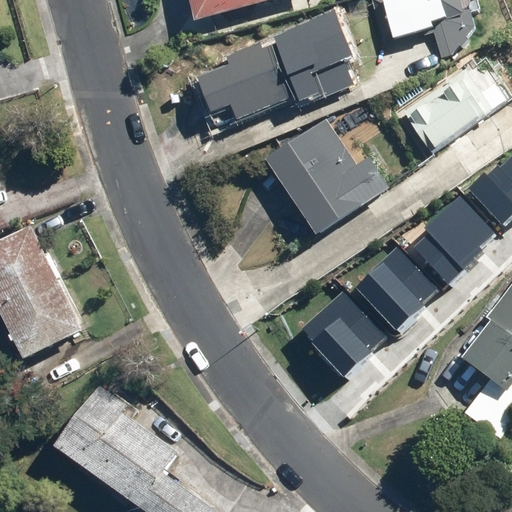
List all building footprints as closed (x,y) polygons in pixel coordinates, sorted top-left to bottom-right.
[(186,0),(193,25),(285,0),(186,0)] [(479,0),(369,0),(383,46),(433,32),(442,60),(451,58),(478,27),(474,15),(483,12),(479,0)] [(310,26),(312,32),(259,54),(257,48),(224,62),(228,73),(204,83),(222,126),(246,115),(248,121),(298,100),(303,110),(352,89),(342,66),(354,61),(334,16),(310,26)] [(466,71),(401,116),(430,157),(495,113),(466,71)] [(356,169),(324,121),(274,155),(330,238),(392,196),(369,161),(356,169)] [(503,161),(473,188),(498,216),(511,202),(511,163),(508,167),(503,161)] [(442,244),(428,257),(452,282),(480,257),(471,248),(495,226),(464,192),(426,226),(442,244)] [(35,226),(0,243),(0,302),(32,362),(91,331),(35,226)] [(384,281),(371,293),(404,329),(419,316),(412,308),(437,285),(404,248),(377,272),(384,281)] [(346,292),(306,329),(350,376),(371,357),(362,347),(381,330),(346,292)] [(511,295),(497,316),(503,322),(470,366),(505,392),(511,383),(511,295)] [(102,386),(59,450),(152,511),(226,511),(172,476),(187,454),(129,415),(134,408),(102,386)]
